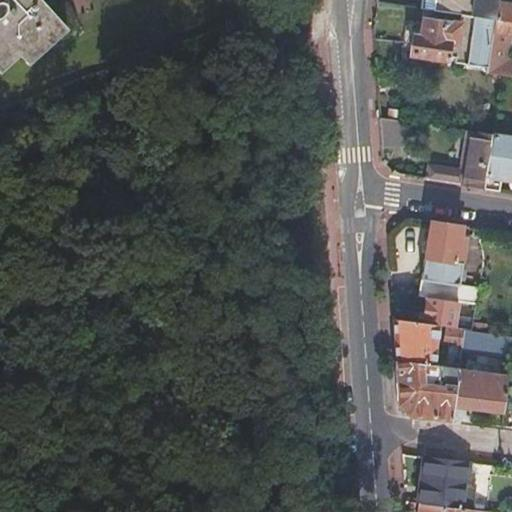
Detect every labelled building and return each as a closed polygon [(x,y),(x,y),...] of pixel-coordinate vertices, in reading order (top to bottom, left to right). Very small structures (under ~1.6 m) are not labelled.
[(0,0),(0,67),(18,51),(27,60),(60,30),(45,14),(51,8),(43,0),(0,0)] [(496,21),(499,0),(425,0),(423,10),(462,16),(469,17),(496,21)] [(502,77),(511,78),(511,63),(508,63),(511,35),(511,0),(499,0),(496,21),(493,38),(487,75),(502,77)] [(66,25),(51,8),(45,14),(60,30),(66,25)] [(486,75),(487,75),(493,38),(496,21),(469,17),(462,16),(460,26),(425,21),(422,38),(415,37),(412,56),(447,62),(448,59),(450,60),(450,57),(455,58),(468,60),(467,66),(487,69),(486,75)] [(408,123),(379,119),(381,149),(410,147),(408,123)] [(485,190),(494,136),(493,135),(472,132),(465,172),(429,167),(427,181),(485,190)] [(485,190),(501,193),(503,180),(511,180),(511,138),(494,136),(485,190)] [(459,302),(477,305),(480,289),(460,284),(462,265),(463,252),(465,239),(460,238),(461,227),(430,223),(419,297),(427,298),(459,302)] [(455,329),(459,302),(427,298),(423,324),(439,326),(447,327),(455,329)] [(395,342),(396,361),(417,364),(434,366),(434,364),(439,326),(423,324),(393,319),(395,342)] [(449,346),(447,365),(459,367),(464,330),(455,329),(447,327),(445,345),(449,346)] [(493,350),(493,333),(464,332),(463,348),(493,350)] [(410,417),(452,422),(454,407),(458,372),(459,367),(447,365),(437,364),(434,392),(418,390),(417,364),(396,361),(397,370),(399,405),(410,417)] [(434,366),(417,364),(418,390),(434,392),(437,364),(434,364),(434,366)] [(458,372),(454,407),(503,414),(508,378),(458,372)] [(425,458),(420,505),(421,505),(473,511),(477,485),(466,484),(468,463),(425,458)]
